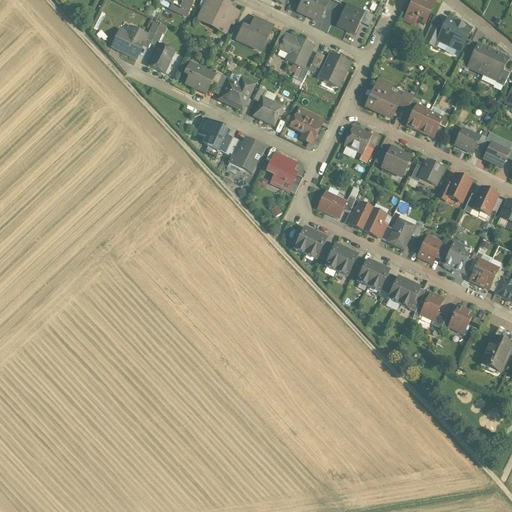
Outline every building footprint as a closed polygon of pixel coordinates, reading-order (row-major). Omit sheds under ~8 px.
[(165,0),(180,7),(177,13),(185,17),(192,0),(165,0)] [(219,0),(208,0),(199,18),(218,28),(217,31),(224,35),(230,24),(223,20),(229,8),(230,7),(221,2),(219,0)] [(328,0),(303,0),(302,3),(297,13),(306,17),(307,15),(319,21),(328,0)] [(427,3),(420,0),(414,0),(405,19),(414,24),(417,19),(417,20),(418,18),(426,22),(430,14),(435,4),(428,0),(427,3)] [(435,4),(430,14),(435,17),(440,6),(435,4)] [(364,13),(347,5),(338,22),(343,25),(341,28),(354,34),(364,13)] [(229,8),(223,20),(230,24),(233,25),(239,13),(229,8)] [(373,16),(368,13),(362,24),(368,27),(373,16)] [(249,30),(243,27),(236,40),(254,49),(260,36),(267,39),(273,27),(255,18),(249,30)] [(471,31),(448,20),(442,33),(438,41),(439,41),(457,50),(462,40),(465,42),(471,31)] [(243,27),(236,24),(230,37),(236,40),(243,27)] [(442,32),(432,26),(431,27),(430,27),(423,42),(436,49),(439,41),(438,41),(442,33),(441,33),(442,32)] [(146,37),(128,28),(124,36),(118,33),(111,48),(135,60),(142,46),(146,37)] [(162,36),(156,33),(150,45),(156,48),(158,45),(162,36)] [(154,36),(148,34),(146,37),(142,46),(147,49),(154,36)] [(296,40),(286,36),(281,46),(291,51),(286,61),(299,67),(302,69),(304,67),(306,62),(305,61),(307,56),(309,56),(313,47),(297,39),(296,40)] [(174,53),(158,45),(156,48),(148,66),(164,74),(174,53)] [(474,56),(468,67),(469,67),(483,74),(493,52),(479,45),(474,56)] [(508,59),(493,52),(483,74),(497,81),(498,81),(503,70),(508,59)] [(317,53),(311,65),(317,69),(324,56),(317,53)] [(467,53),(460,66),(468,70),(469,67),(468,67),(474,56),(467,53)] [(348,65),(330,56),(320,78),(337,87),(348,65)] [(213,76),(190,65),(185,76),(189,78),(185,85),(205,95),(209,85),(214,76),(213,76)] [(302,69),(299,67),(294,78),(302,82),(309,69),(304,67),(302,69)] [(503,70),(498,81),(497,81),(496,83),(504,87),(510,73),(503,70)] [(221,75),(215,72),(213,76),(214,76),(209,85),(215,88),(221,77),(221,75)] [(240,77),(232,72),(228,80),(226,85),(232,87),(234,85),(238,87),(241,81),(239,80),(240,77)] [(228,80),(221,77),(215,88),(213,94),(220,97),(226,85),(228,80)] [(253,86),(241,81),(238,87),(234,85),(232,87),(226,85),(220,97),(218,101),(228,106),(229,104),(241,110),(253,86)] [(389,87),(378,82),(373,93),(370,92),(368,97),(370,99),(367,106),(380,112),(379,114),(391,119),(397,106),(399,103),(398,103),(384,96),(389,87)] [(403,94),(389,87),(384,96),(398,103),(403,94)] [(258,89),(253,101),(259,104),(262,99),(265,92),(258,89)] [(403,94),(398,103),(399,103),(397,106),(407,111),(413,99),(403,94)] [(259,104),(253,118),(273,127),(282,109),(262,99),(259,104)] [(407,111),(413,114),(417,107),(420,103),(413,99),(407,111)] [(413,114),(407,127),(420,133),(429,113),(417,107),(413,114)] [(443,114),(431,109),(429,113),(441,119),(443,114)] [(316,127),(304,121),(308,114),(299,110),(290,127),(303,134),(300,140),(311,146),(320,129),(316,127)] [(441,119),(429,113),(420,133),(432,139),(438,126),(442,119),(441,119)] [(320,120),(308,114),(304,121),(316,127),(320,120)] [(450,118),(443,114),(441,119),(442,119),(438,126),(445,129),(450,118)] [(229,132),(205,121),(204,121),(205,122),(198,135),(207,139),(204,145),(211,148),(219,152),(227,136),(229,132)] [(371,137),(353,128),(349,136),(347,136),(346,139),(346,141),(343,146),(362,155),(366,147),(371,137)] [(480,139),(462,131),(455,146),(473,155),(476,148),(480,139)] [(233,139),(227,136),(219,152),(225,155),(233,139)] [(480,139),(476,148),(481,151),(485,142),(487,140),(481,137),(480,139)] [(244,144),(233,139),(225,155),(232,158),(232,157),(236,159),(244,144)] [(264,149),(246,140),(244,144),(236,159),(232,157),(232,158),(229,163),(251,174),(264,149)] [(481,151),(479,155),(485,158),(491,145),(485,142),(481,151)] [(508,153),(491,145),(485,158),(483,160),(501,169),(506,159),(509,153),(508,153)] [(362,155),(359,161),(366,164),(373,150),(366,147),(362,155)] [(219,152),(211,148),(208,153),(217,158),(219,152)] [(389,152),(381,148),(374,163),(382,167),(389,152)] [(410,159),(391,149),(389,152),(382,167),(381,168),(401,178),(410,159)] [(296,164),(275,155),(267,172),(275,176),(275,177),(272,184),(281,188),(288,192),(296,176),(291,173),(296,164)] [(418,163),(410,179),(418,183),(419,179),(418,179),(424,166),(418,163)] [(443,171),(426,163),(424,166),(418,179),(419,179),(435,187),(443,171)] [(302,179),(296,176),(288,192),(295,195),(302,179)] [(450,186),(446,195),(449,197),(461,203),(470,183),(455,176),(450,186)] [(444,183),(437,198),(446,202),(449,197),(446,195),(450,186),(444,183)] [(477,198),(472,208),(480,212),(488,216),(497,197),(481,189),(477,198)] [(346,203),(325,193),(323,198),(321,197),(319,202),(321,203),(317,210),(338,220),(342,211),(346,203)] [(471,195),(466,206),(472,208),(477,198),(471,195)] [(346,203),(342,211),(349,214),(351,211),(355,201),(349,198),(346,203)] [(511,203),(508,202),(500,219),(511,224),(511,203)] [(373,211),(360,205),(356,213),(350,225),(350,226),(363,232),(373,211)] [(472,208),(466,206),(463,212),(469,215),(472,208)] [(349,214),(345,223),(350,225),(356,213),(351,211),(349,214)] [(385,217),(373,211),(363,232),(375,238),(381,225),(385,217)] [(488,216),(480,212),(478,217),(485,220),(488,216)] [(414,228),(398,220),(393,231),(387,243),(404,251),(411,235),(415,228),(414,228)] [(416,223),(414,228),(415,228),(411,235),(418,238),(423,227),(416,223)] [(387,228),(381,225),(375,237),(381,240),(387,228)] [(393,231),(387,228),(381,240),(387,243),(393,231)] [(304,233),(298,230),(292,241),(298,244),(304,233)] [(315,235),(305,230),(304,233),(298,244),(295,251),(305,256),(315,235)] [(326,240),(315,235),(305,256),(316,261),(318,257),(325,243),(326,240)] [(441,245),(427,239),(418,258),(432,265),(435,258),(441,245)] [(330,246),(325,243),(318,257),(323,260),(330,246)] [(441,245),(435,258),(440,260),(445,250),(446,248),(441,245)] [(470,253),(454,245),(450,253),(444,266),(450,269),(449,270),(454,272),(454,271),(460,274),(467,260),(470,253)] [(330,246),(323,260),(328,263),(335,248),(330,246)] [(343,251),(336,247),(335,248),(328,263),(326,268),(336,273),(347,251),(344,249),(343,251)] [(450,253),(445,250),(440,260),(439,264),(444,266),(450,253)] [(350,252),(347,251),(336,273),(347,278),(349,273),(356,258),(357,257),(349,254),(350,252)] [(356,258),(349,273),(355,275),(362,261),(356,258)] [(467,260),(460,274),(465,277),(468,272),(472,263),(467,260)] [(472,263),(468,272),(473,275),(479,263),(473,260),(472,263)] [(362,261),(355,275),(360,278),(367,264),(362,261)] [(473,275),(470,283),(479,287),(489,266),(479,262),(479,263),(473,275)] [(375,266),(368,263),(367,264),(360,278),(358,283),(368,288),(379,266),(376,264),(375,266)] [(389,273),(381,269),(382,267),(379,266),(368,288),(379,293),(387,276),(389,273)] [(499,271),(489,266),(479,287),(489,292),(493,284),(498,272),(499,271)] [(498,272),(493,284),(498,286),(501,279),(503,275),(498,272)] [(387,276),(380,290),(386,293),(393,278),(387,276)] [(393,278),(386,293),(391,295),(398,281),(393,278)] [(511,285),(511,284),(501,279),(498,286),(494,294),(505,300),(511,285)] [(406,284),(398,280),(398,281),(391,295),(389,301),(399,306),(410,283),(407,282),(406,284)] [(413,285),(410,283),(399,306),(410,311),(419,291),(419,290),(412,286),(413,285)] [(419,291),(412,305),(417,308),(420,303),(424,294),(419,291)] [(442,301),(430,295),(425,305),(420,316),(432,322),(433,322),(437,313),(442,301)] [(417,308),(413,317),(418,320),(420,316),(425,305),(420,303),(417,308)] [(452,321),(448,329),(449,329),(462,336),(472,316),(458,309),(452,321)] [(446,318),(437,313),(433,322),(432,322),(431,326),(440,330),(446,318)] [(452,321),(446,318),(440,330),(447,334),(449,329),(448,329),(452,321)] [(511,343),(511,335),(499,329),(494,339),(510,347),(511,343)] [(511,347),(494,339),(493,338),(480,364),(500,373),(511,348),(511,347)]
